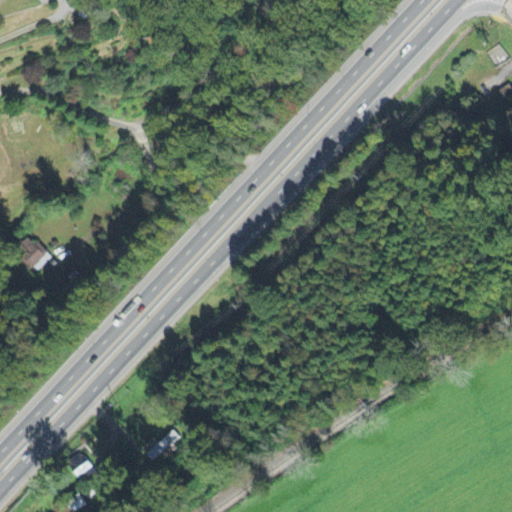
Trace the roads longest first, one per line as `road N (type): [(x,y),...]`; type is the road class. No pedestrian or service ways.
road 1 (trunk): [(0,486),(454,0)]
road 2 (trunk): [(421,0),(0,450)]
road 3 (trunk): [(390,69),(470,8),(511,14)]
